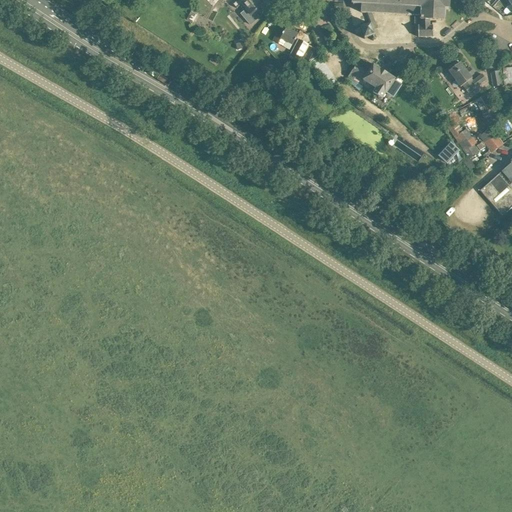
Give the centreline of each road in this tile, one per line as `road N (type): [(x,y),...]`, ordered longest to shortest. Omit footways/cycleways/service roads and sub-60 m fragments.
road 1 (unclassified): [(511,380),(162,152),(0,57)]
road 2 (primary): [(511,314),(28,0)]
